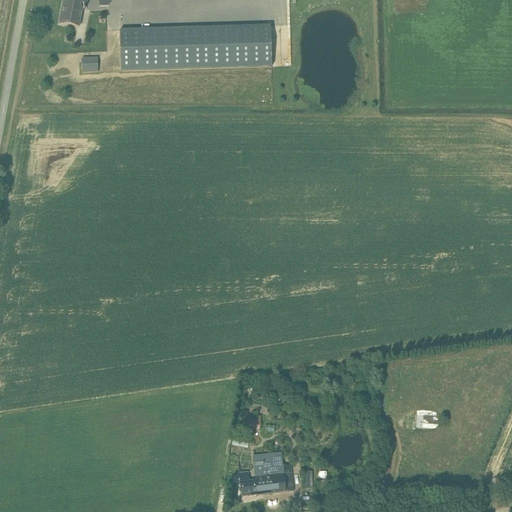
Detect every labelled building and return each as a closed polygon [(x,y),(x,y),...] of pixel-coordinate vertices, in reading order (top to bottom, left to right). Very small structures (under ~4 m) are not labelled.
[(86,0),(72,0),(73,1),(68,0),(63,0),(60,23),(76,26),(80,9),(85,10),(86,0)] [(120,31),(120,42),(121,71),(206,69),(261,67),(271,67),(270,26),(260,26),(120,31)] [(81,72),(98,72),(97,57),(81,58),(81,72)] [(260,429),(261,419),(244,418),(243,428),(260,429)] [(292,473),(283,474),(281,455),(254,458),(256,481),(240,483),(242,497),(294,491),(292,473)]
